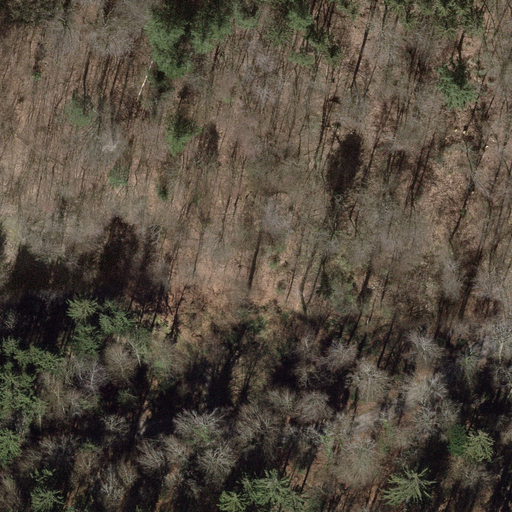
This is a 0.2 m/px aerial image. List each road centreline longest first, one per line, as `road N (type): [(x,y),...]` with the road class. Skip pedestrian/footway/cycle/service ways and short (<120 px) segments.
road 1 (track): [(0,481),(165,426),(317,435),(378,423),(468,366),(511,326)]
road 2 (track): [(216,431),(216,387),(197,359),(0,227)]
